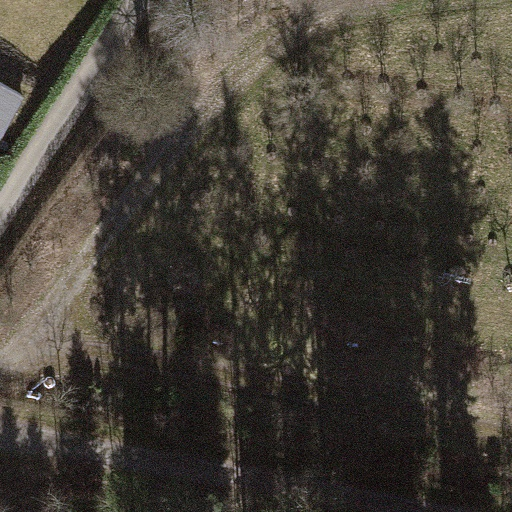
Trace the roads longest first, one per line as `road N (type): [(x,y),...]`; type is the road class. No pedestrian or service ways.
road 1 (track): [(385,511),(0,438)]
road 2 (track): [(0,225),(141,0)]
